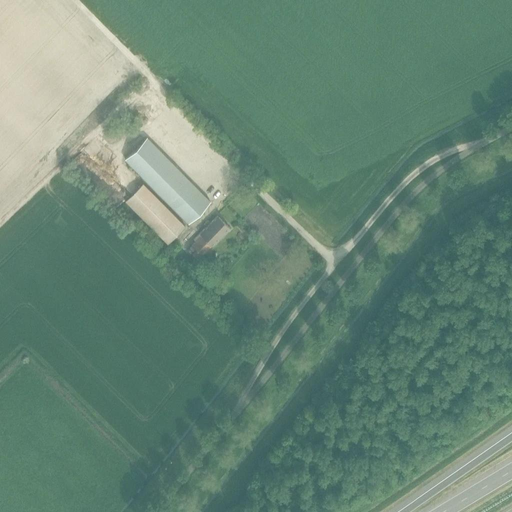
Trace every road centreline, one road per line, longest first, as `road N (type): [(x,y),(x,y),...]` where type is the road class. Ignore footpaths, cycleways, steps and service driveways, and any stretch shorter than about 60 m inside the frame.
road 1 (track): [(74,0),(335,264)]
road 2 (residential): [(239,410),(305,298),(381,205),(433,157),(479,143)]
road 3 (unclassified): [(479,143),(414,194),(239,410)]
road 4 (track): [(151,79),(0,223)]
road 5 (trunk): [(511,437),(407,511)]
road 6 (unclassified): [(239,410),(162,511)]
